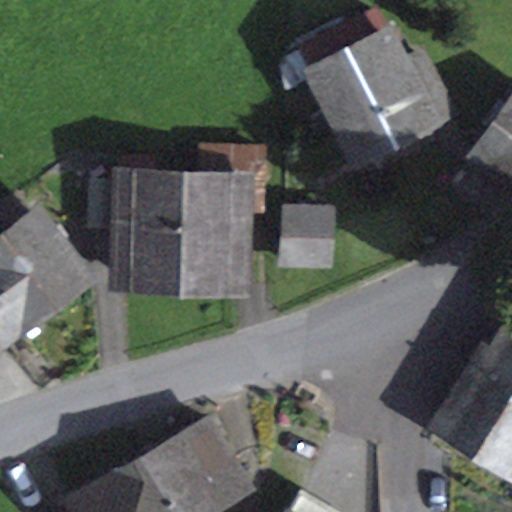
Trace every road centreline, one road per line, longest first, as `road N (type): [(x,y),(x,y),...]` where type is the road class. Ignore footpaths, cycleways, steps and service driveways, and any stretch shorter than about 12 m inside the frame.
road 1 (tertiary): [(383,305),(0,435)]
road 2 (residential): [(409,511),(401,391),(383,305)]
road 3 (tertiary): [(511,230),(383,305)]
